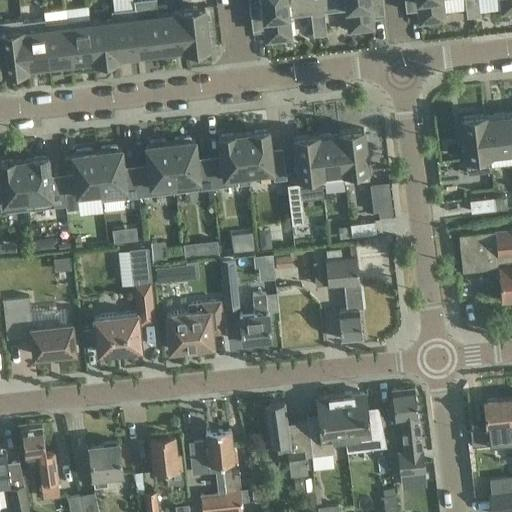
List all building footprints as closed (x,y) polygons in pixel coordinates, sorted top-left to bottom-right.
[(320,34),(315,0),(270,0),(249,3),(252,29),(265,27),(266,40),(291,38),(288,16),(311,13),(313,35),(320,34)] [(384,13),(382,0),(315,0),(320,34),(326,33),(324,12),(346,9),(349,31),(373,28),(372,15),(384,13)] [(471,0),(404,0),(406,10),(418,9),(420,22),(444,19),(442,0),(464,0),(467,17),(473,16),(471,0)] [(511,0),(471,0),(473,16),(480,15),(478,0),(500,0),(502,12),(511,11),(511,0)] [(135,7),(135,8),(140,52),(150,51),(150,54),(163,53),(158,14),(157,5),(135,7)] [(180,9),(180,12),(184,47),(185,50),(209,47),(204,6),(180,9)] [(135,8),(113,10),(118,58),(131,57),(130,53),(140,52),(135,8)] [(118,59),(118,58),(113,10),(111,10),(112,20),(91,22),(91,18),(89,18),(94,61),(118,59)] [(184,47),(180,12),(158,14),(163,53),(176,51),(175,48),(184,47)] [(28,69),(27,65),(22,21),(22,18),(0,21),(0,41),(4,72),(28,69)] [(44,18),(22,21),(27,65),(36,64),(37,68),(50,66),(44,18)] [(45,18),(44,18),(50,66),(63,65),(62,61),(72,60),(67,20),(45,23),(45,18)] [(94,61),(89,18),(67,20),(72,60),(82,59),(82,62),(94,61)] [(485,117),(489,152),(511,150),(507,112),(494,113),(494,116),(485,117)] [(490,155),(489,152),(485,117),(485,114),(461,117),(465,158),(490,155)] [(343,170),(345,179),(345,181),(369,178),(363,128),(339,131),(339,134),(343,170)] [(252,132),(243,133),(249,182),(250,182),(250,178),(273,175),(274,180),(286,178),(283,152),(271,154),(268,129),(252,131),(252,132)] [(339,134),(331,135),(330,132),(318,134),(323,174),(321,174),(322,181),(345,179),(343,170),(339,134)] [(213,187),(249,182),(243,133),(235,134),(235,133),(219,135),(222,160),(210,161),(213,187)] [(322,181),(321,174),(323,174),(318,134),(294,136),(299,182),(287,184),(292,224),(305,222),(302,198),(324,195),(322,181)] [(213,187),(210,161),(197,163),(195,139),(190,139),(190,136),(175,138),(175,141),(170,142),(176,191),(213,187)] [(139,196),(176,191),(170,142),(165,142),(165,139),(150,141),(150,144),(145,145),(148,169),(136,170),(139,196)] [(101,150),(97,150),(102,200),(139,196),(136,170),(124,171),(121,147),(117,148),(116,145),(101,146),(101,150)] [(102,200),(97,150),(92,151),(91,148),(76,149),(76,153),(72,153),(75,177),(63,179),(66,204),(66,209),(79,208),(78,198),(101,195),(102,200)] [(32,158),(23,159),(28,209),(30,209),(29,199),(41,198),(42,207),(66,204),(63,179),(51,180),(47,155),(31,157),(32,158)] [(0,212),(28,209),(23,159),(14,160),(14,158),(0,159),(0,174),(1,186),(0,186),(0,212)] [(400,212),(399,175),(380,175),(381,213),(400,212)] [(494,196),(470,199),(471,211),(495,208),(494,198),(494,196)] [(506,197),(494,198),(495,208),(495,209),(507,208),(506,197)] [(141,219),(119,221),(120,235),(142,233),(141,219)] [(351,222),(351,224),(352,235),(377,232),(375,219),(351,222)] [(352,235),(351,224),(339,225),(341,237),(352,235)] [(511,296),(511,229),(459,235),(463,271),(499,268),(501,297),(511,296)] [(218,240),(202,242),(203,256),(220,254),(218,240)] [(358,256),(356,256),(355,243),(350,244),(351,257),(326,259),(328,284),(344,283),(347,308),(338,309),(338,311),(341,339),(362,337),(359,308),(363,308),(361,280),(360,280),(358,256)] [(147,248),(131,250),(135,283),(151,282),(147,248)] [(263,263),(262,248),(245,249),(246,264),(263,263)] [(341,248),(326,250),(327,257),(342,256),(341,248)] [(276,268),(292,266),(291,254),(275,256),(276,268)] [(53,258),(55,271),(71,269),(70,256),(53,258)] [(225,307),(239,306),(235,258),(220,259),(225,307)] [(169,278),(167,266),(155,267),(156,279),(169,278)] [(137,307),(94,312),(98,352),(141,347),(139,323),(155,321),(151,282),(135,283),(137,307)] [(271,338),(267,307),(277,305),(275,291),(252,293),(252,298),(254,316),(239,317),(242,341),(245,341),(245,344),(258,342),(258,340),(271,338)] [(7,338),(32,335),(34,355),(74,350),(71,322),(32,327),(29,295),(3,298),(7,338)] [(224,330),(220,299),(202,300),(202,301),(187,302),(188,310),(166,313),(170,348),(187,346),(187,347),(196,346),(196,345),(213,344),(212,332),(224,330)] [(389,403),(390,420),(401,419),(405,450),(398,451),(400,472),(425,469),(423,448),(421,448),(415,386),(391,388),(393,403),(389,403)] [(347,451),(387,447),(378,406),(377,406),(379,413),(371,413),(365,391),(341,394),(346,440),(347,451)] [(346,440),(341,394),(317,397),(320,420),(309,421),(308,414),(307,414),(308,421),(312,455),(336,452),(334,441),(346,440)] [(486,426),(470,428),(472,445),(511,440),(511,427),(509,397),(483,400),(486,426)] [(285,400),(263,403),(269,444),(276,443),(277,453),(287,452),(290,477),(309,475),(306,456),(312,455),(308,421),(288,423),(285,400)] [(42,425),(21,428),(25,457),(37,455),(41,482),(57,480),(54,451),(46,452),(42,425)] [(201,493),(202,511),(225,511),(243,510),(236,446),(233,446),(231,428),(206,431),(206,437),(188,439),(192,471),(216,469),(218,489),(200,490),(200,492),(201,493)] [(150,437),(152,457),(153,471),(167,470),(169,483),(183,482),(180,453),(177,453),(175,435),(150,437)] [(122,472),(121,461),(118,441),(89,444),(93,487),(108,485),(107,473),(122,472)] [(0,505),(0,481),(9,481),(6,453),(4,453),(0,449),(0,511),(0,507),(0,505)] [(29,511),(24,484),(10,487),(14,511),(29,511)] [(146,511),(159,511),(157,491),(145,493),(146,511)] [(511,491),(491,494),(489,495),(491,511),(505,511),(511,511),(511,491)] [(98,511),(94,492),(82,494),(85,511),(98,511)] [(85,511),(82,494),(68,497),(71,511),(85,511)] [(383,496),(385,511),(393,511),(399,511),(396,495),(383,496)]
